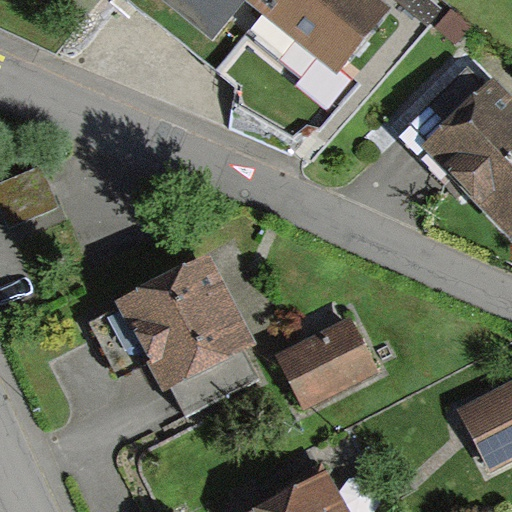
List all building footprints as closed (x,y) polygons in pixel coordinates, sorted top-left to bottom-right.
[(72,0),(86,11),(95,0),(72,0)] [(335,75),(391,10),(379,0),(165,0),(214,42),(249,2),(335,75)] [(511,235),(511,234),(511,92),(494,74),(422,144),(511,235)] [(0,181),(0,217),(5,229),(56,206),(38,164),(0,181)] [(169,381),(186,414),(259,377),(243,347),(256,341),(211,253),(118,300),(121,306),(90,322),(118,376),(148,361),(161,385),(169,381)] [(305,409),(377,374),(348,316),(276,350),(305,409)] [(487,471),(511,458),(511,379),(455,408),(487,471)] [(245,511),(353,511),(327,466),(245,511)]
